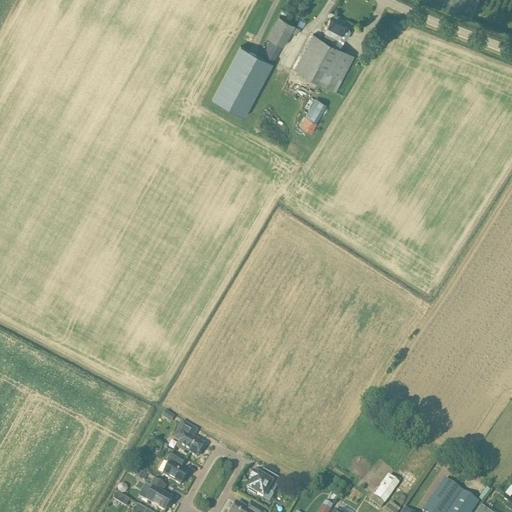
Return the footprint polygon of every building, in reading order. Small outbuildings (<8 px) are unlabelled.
[(274,18),(257,51),(273,59),(290,26),(274,18)] [(349,29),(330,19),(324,30),(326,32),(322,39),(313,34),(294,69),(335,92),(354,56),(334,45),(337,38),(343,41),(346,39),(350,32),(349,29)] [(272,63),(241,45),(212,98),(244,115),(272,63)] [(326,106),(315,99),(299,127),(311,135),(326,106)] [(166,411),(163,418),(173,422),(176,415),(166,411)] [(196,431),(183,423),(174,438),(180,442),(177,448),(184,452),(185,450),(196,457),(197,456),(199,456),(201,452),(200,451),(204,445),(192,438),(196,431)] [(185,462),(171,454),(167,462),(169,464),(163,475),(180,485),(187,473),(179,469),(180,467),(182,467),(185,462)] [(280,480),(267,473),(264,479),(256,474),(256,476),(253,474),(250,480),(253,481),(251,483),(249,484),(248,486),(249,488),(248,489),(249,489),(248,491),(255,496),(256,494),(263,498),(267,491),(272,494),(280,480)] [(398,484),(388,476),(378,489),(377,488),(368,501),(380,510),(398,484)] [(170,505),(170,503),(172,500),(164,495),(162,492),(165,487),(154,480),(150,488),(153,490),(146,501),(165,511),(167,509),(168,508),(170,505)] [(471,511),(478,503),(444,480),(422,511),(471,511)] [(301,489),(293,484),(288,493),(296,498),(301,489)] [(128,506),(131,499),(118,493),(115,500),(128,506)] [(342,501),(338,508),(343,511),(347,503),(342,501)] [(247,510),(236,503),(230,511),(265,511),(251,503),(247,510)]
